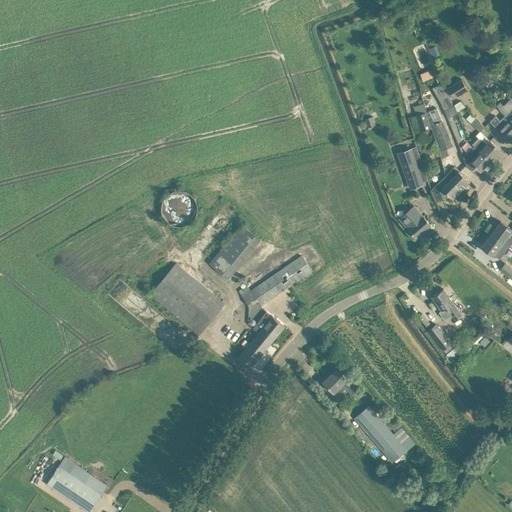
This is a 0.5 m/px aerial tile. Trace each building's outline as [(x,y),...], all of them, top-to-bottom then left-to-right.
[(511,52),(505,41),(497,45),(506,61),(511,57),(511,52)] [(434,46),(428,48),(432,57),(437,55),(434,46)] [(439,74),(436,67),(420,73),(423,80),(439,74)] [(461,78),(447,87),(447,88),(445,89),(448,96),(448,95),(451,100),(468,90),(461,78)] [(452,105),(448,96),(445,89),(442,83),(439,84),(432,87),(442,104),(444,110),(452,105)] [(432,128),(426,112),(423,103),(414,106),(421,131),(432,128)] [(437,108),(426,112),(432,128),(440,146),(442,150),(446,148),(453,146),(437,108)] [(495,115),(490,121),(495,126),(494,126),(499,130),(498,130),(501,133),(509,140),(511,136),(511,121),(505,115),(500,120),(495,115)] [(372,116),(364,119),(367,127),(375,124),(372,116)] [(472,123),(480,131),(484,126),(476,118),(472,123)] [(500,149),(492,142),(490,141),(487,144),(481,138),(480,138),(476,135),(470,141),(474,145),(475,145),(481,151),(490,159),(500,149)] [(490,160),(490,159),(481,151),(475,145),(474,145),(463,156),(466,165),(472,170),(476,165),(480,170),(486,164),(487,165),(491,161),(490,160)] [(413,156),(400,160),(408,182),(413,181),(415,187),(424,184),(423,182),(428,180),(416,146),(411,147),(413,156)] [(470,181),(463,174),(454,166),(446,175),(461,190),(470,181)] [(461,190),(446,175),(437,184),(452,199),(461,190)] [(401,220),(408,229),(415,237),(430,224),(414,205),(410,209),(411,211),(401,220)] [(511,229),(501,221),(496,228),(493,226),(489,232),(491,234),(509,247),(511,242),(511,229)] [(244,223),(211,262),(230,278),(262,239),(244,223)] [(504,253),(509,247),(491,234),(482,246),(493,255),(494,254),(499,258),(504,252),(504,253)] [(312,270),(306,262),(302,255),(250,290),(247,285),(239,291),(249,306),(257,301),(260,305),(312,270)] [(149,294),(198,334),(225,302),(175,262),(149,294)] [(511,268),(505,263),(500,269),(511,279),(511,268)] [(445,319),(452,315),(455,319),(461,314),(443,288),(432,296),(441,310),(439,311),(445,319)] [(266,311),(260,319),(253,328),(258,332),(237,358),(250,368),(285,326),(272,315),(272,316),(266,311)] [(442,350),(450,344),(435,324),(427,330),(442,350)] [(485,335),(479,341),(484,346),(490,340),(485,335)] [(450,358),(462,348),(459,344),(446,354),(450,358)] [(338,396),(338,395),(345,387),(346,388),(346,387),(353,394),(358,390),(347,379),(347,378),(337,368),(324,381),(333,391),(334,391),(338,396)] [(376,412),(361,425),(393,462),(415,442),(402,426),(394,433),(376,412)] [(65,456),(47,484),(89,511),(108,485),(65,456)] [(48,494),(44,500),(56,508),(52,511),(62,511),(66,506),(48,494)]
